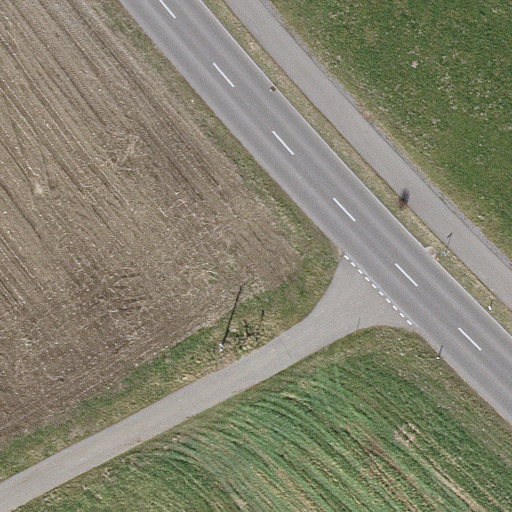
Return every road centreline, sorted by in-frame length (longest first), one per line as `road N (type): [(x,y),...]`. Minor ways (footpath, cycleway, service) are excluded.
road 1 (residential): [(0,509),(403,279)]
road 2 (tertiary): [(403,279),(155,0)]
road 3 (tertiary): [(511,375),(403,279)]
